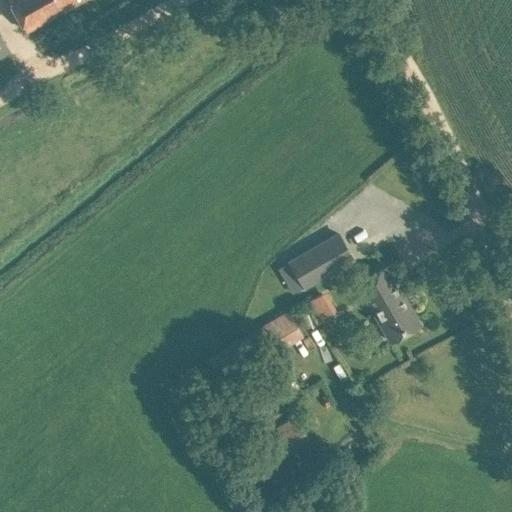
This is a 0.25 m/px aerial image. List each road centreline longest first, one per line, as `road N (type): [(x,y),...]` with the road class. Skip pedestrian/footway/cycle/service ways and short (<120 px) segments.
road 1 (track): [(356,0),(414,81),(478,208)]
road 2 (track): [(175,0),(0,102)]
